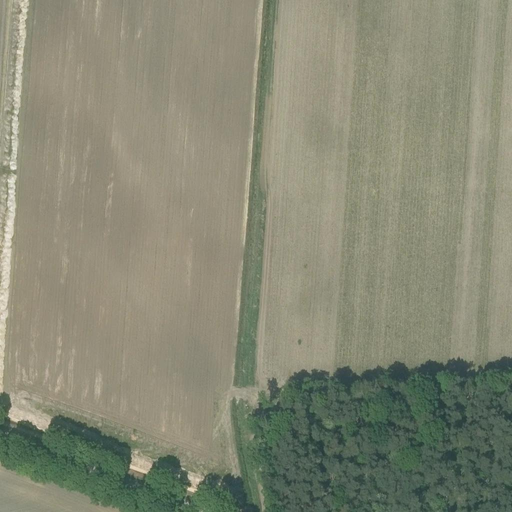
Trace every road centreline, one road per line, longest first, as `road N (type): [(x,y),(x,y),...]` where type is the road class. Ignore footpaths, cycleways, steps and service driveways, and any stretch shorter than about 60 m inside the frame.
road 1 (track): [(511,388),(289,396),(256,440),(267,511)]
road 2 (unclassified): [(200,511),(0,433)]
